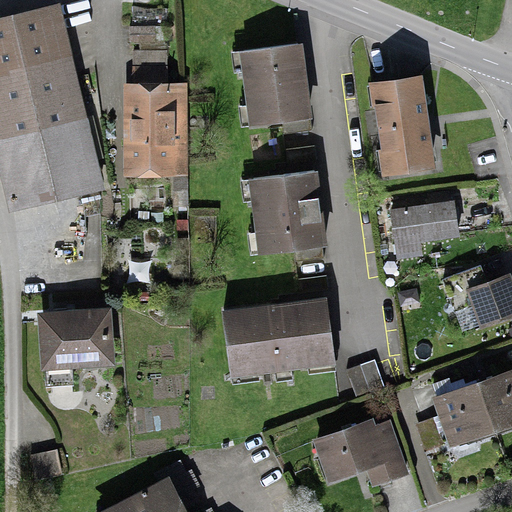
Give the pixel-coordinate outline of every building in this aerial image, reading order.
[(58,9),(0,22),(0,195),(5,215),(102,192),(58,9)] [(155,24),(129,24),(130,41),(155,41),(155,24)] [(132,79),(124,79),(124,169),(188,169),(188,78),(168,78),(168,48),(132,48),(132,79)] [(299,48),(235,59),(248,132),(312,121),(299,48)] [(421,82),(369,89),(381,181),(433,174),(421,82)] [(388,213),(396,267),(426,263),(423,246),(465,240),(461,214),(496,209),(492,176),(452,181),(455,204),(388,213)] [(319,177),(247,184),(256,260),(327,252),(319,177)] [(465,297),(479,338),(511,327),(511,274),(467,289),(463,275),(443,282),(450,302),(465,297)] [(326,302),(220,316),(228,381),(334,367),(326,302)] [(108,311),(33,317),(38,374),(112,368),(108,311)] [(376,359),(346,368),(356,398),(385,388),(376,359)] [(511,373),(481,384),(495,427),(511,421),(511,373)] [(433,383),(439,398),(467,389),(462,374),(433,383)] [(495,427),(481,384),(467,389),(439,398),(453,441),(495,427)] [(371,424),(318,445),(332,481),(361,470),(369,489),(407,475),(387,426),(374,431),(371,424)] [(61,480),(58,456),(30,461),(33,484),(61,480)] [(203,511),(201,507),(180,468),(99,511),(203,511)]
